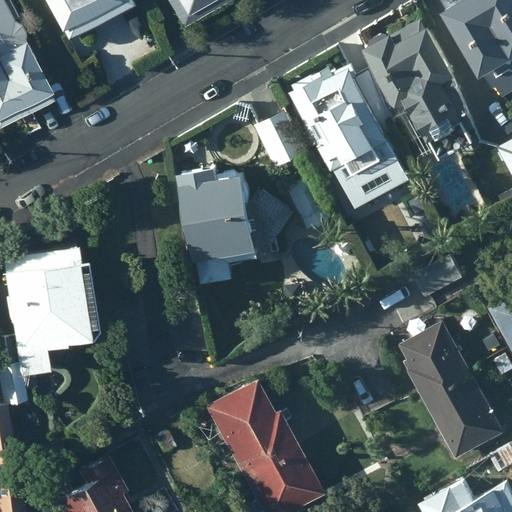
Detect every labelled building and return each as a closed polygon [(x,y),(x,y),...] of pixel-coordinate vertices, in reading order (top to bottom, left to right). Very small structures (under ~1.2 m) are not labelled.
[(37,0),(57,36),(123,0),(37,0)] [(162,0),(176,22),(211,0),(162,0)] [(511,0),(439,0),(432,4),(470,71),(479,66),(489,84),(494,82),(501,93),(511,86),(511,0)] [(0,119),(46,95),(15,36),(16,28),(12,21),(6,18),(0,6),(0,119)] [(448,70),(417,14),(359,44),(390,105),(400,100),(420,139),(426,136),(434,152),(442,148),(445,148),(449,147),(453,145),(457,142),(460,139),(468,134),(465,127),(471,124),(445,71),(448,70)] [(290,85),(285,88),(326,167),(329,165),(342,188),(398,158),(343,61),(328,70),(325,65),(320,68),(318,65),(288,82),(290,85)] [(285,108),(252,122),(268,162),(301,149),(285,108)] [(511,134),(496,143),(511,173),(511,134)] [(206,162),(170,170),(186,257),(193,256),(198,281),(228,275),(225,259),(252,255),(249,244),(261,250),(289,204),(254,182),(242,202),(235,168),(209,174),(206,162)] [(312,171),(285,184),(303,227),(331,215),(312,171)] [(447,250),(410,270),(423,295),(460,275),(447,250)] [(57,253),(0,262),(0,340),(3,360),(0,360),(0,400),(0,402),(22,398),(16,367),(34,364),(30,343),(48,340),(47,337),(78,331),(83,324),(71,256),(58,258),(57,253)] [(511,288),(485,303),(511,352),(511,288)] [(400,358),(418,391),(465,365),(440,317),(396,340),(404,355),(400,358)] [(492,330),(480,337),(488,352),(500,345),(492,330)] [(504,352),(492,358),(500,372),(511,365),(504,352)] [(499,428),(465,365),(418,391),(452,454),(499,428)] [(225,451),(238,474),(292,445),(271,406),(266,409),(262,402),(249,377),(199,403),(218,438),(212,441),(219,454),(225,451)] [(0,413),(0,511),(19,509),(0,413)] [(164,429),(152,435),(160,450),(172,444),(164,429)] [(511,439),(488,453),(497,470),(511,461),(511,439)] [(315,490),(292,445),(238,474),(249,497),(243,499),(250,511),(255,509),(257,511),(290,511),(291,511),(290,508),(296,506),(294,501),(315,490)] [(48,497),(56,511),(121,511),(125,510),(115,490),(119,487),(100,452),(71,467),(77,479),(65,486),(62,480),(49,487),(53,494),(48,497)] [(33,471),(19,477),(26,491),(40,485),(33,471)] [(447,477),(415,495),(424,511),(511,511),(511,491),(503,475),(491,483),(488,478),(470,488),(461,472),(448,480),(447,477)]
